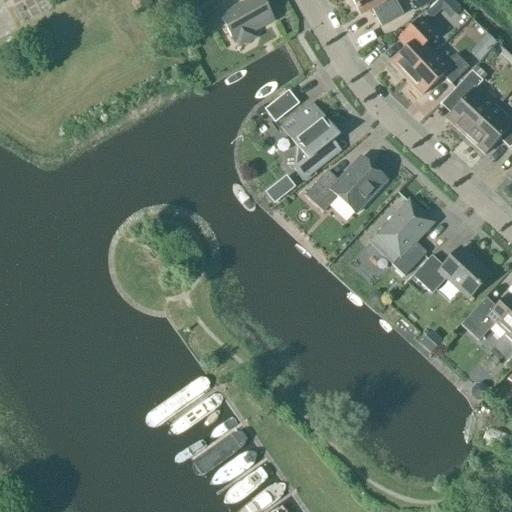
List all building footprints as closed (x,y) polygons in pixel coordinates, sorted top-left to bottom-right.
[(260,0),(252,0),(220,18),(234,43),(236,42),(237,45),(241,46),(252,40),(253,36),(252,33),(273,22),(260,0)] [(351,0),(360,16),(371,10),(381,28),(403,16),(393,0),(351,0)] [(413,0),(421,10),(434,0),(413,0)] [(391,64),(407,80),(434,54),(426,45),(434,33),(421,19),(403,36),(412,45),(391,64)] [(486,36),(470,53),(480,62),(496,46),(486,36)] [(443,63),(434,54),(407,80),(422,96),(445,74),(454,83),(468,69),(455,56),(443,63)] [(476,68),(471,73),(482,82),(487,77),(476,68)] [(446,120),(465,138),(493,108),(474,90),(482,82),(471,73),(451,95),(461,104),(446,120)] [(299,106),(288,92),(263,111),(274,125),(299,106)] [(338,138),(320,115),(311,104),(281,128),(297,148),(294,170),(303,181),(326,162),(319,153),(338,138)] [(511,125),(493,108),(465,138),(485,156),(499,140),(509,150),(511,146),(511,125)] [(327,172),(304,197),(323,214),(337,199),(355,215),(386,182),(360,159),(338,183),(327,172)] [(285,178),(266,193),(274,204),(293,189),(285,178)] [(414,243),(432,225),(409,203),(388,225),(387,224),(375,237),(389,251),(390,250),(399,258),(391,266),(404,278),(426,254),(414,243)] [(468,300),(489,278),(459,250),(443,268),(431,257),(412,278),(432,296),(447,279),(468,300)] [(511,344),(511,299),(508,296),(494,311),(483,302),(461,326),(478,343),(495,324),(506,334),(503,336),(511,344)]
